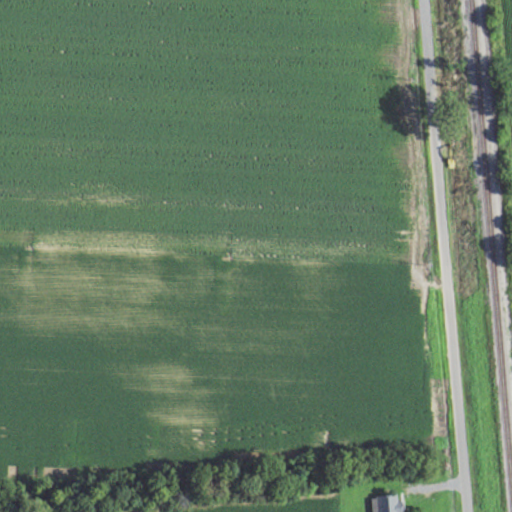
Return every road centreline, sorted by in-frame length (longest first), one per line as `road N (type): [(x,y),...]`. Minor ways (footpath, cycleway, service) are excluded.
road 1 (residential): [(470,511),(447,255)]
road 2 (residential): [(447,255),(425,0)]
